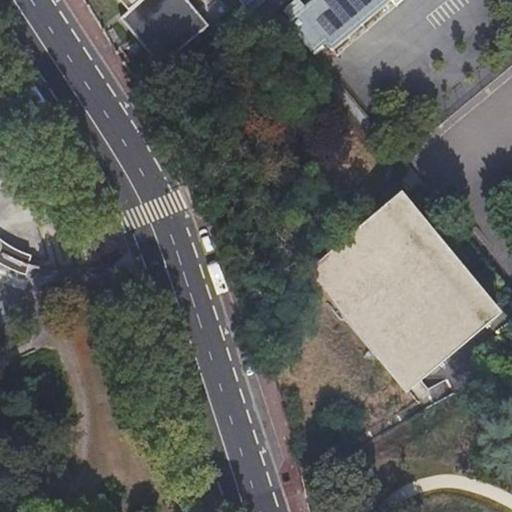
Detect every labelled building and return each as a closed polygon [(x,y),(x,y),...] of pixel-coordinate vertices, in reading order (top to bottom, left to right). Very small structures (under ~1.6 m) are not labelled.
[(121,20),(161,68),(209,29),(184,0),(119,0),(130,12),(121,20)] [(254,0),(237,0),(244,8),(254,0)] [(316,0),(300,14),(291,22),(316,54),(329,44),(332,48),(333,48),(334,49),(335,48),(334,47),(363,24),(364,23),(390,0),(393,0),(398,5),(403,0),(316,0)] [(195,11),(199,15),(205,10),(201,6),(195,11)] [(303,263),(392,386),(493,312),(404,190),(303,263)] [(14,257),(26,262),(28,255),(19,252),(10,248),(6,245),(0,240),(0,265),(5,268),(15,273),(22,275),(25,265),(14,260),(6,257),(1,254),(2,251),(8,255),(14,257)] [(31,264),(26,262),(14,257),(8,255),(2,251),(1,254),(6,257),(14,260),(25,265),(32,267),(42,269),(42,267),(31,264)]
